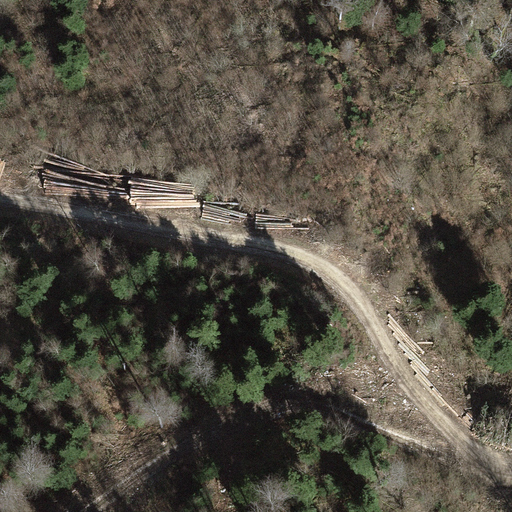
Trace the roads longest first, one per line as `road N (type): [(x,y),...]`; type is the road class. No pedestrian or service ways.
road 1 (track): [(0,196),(240,241),(320,269),(344,286),(429,413),(492,469),(511,473)]
road 2 (track): [(464,448),(328,400),(293,397),(140,466),(75,511)]
